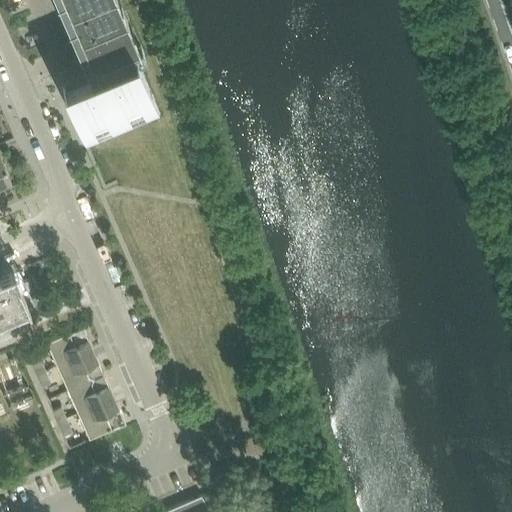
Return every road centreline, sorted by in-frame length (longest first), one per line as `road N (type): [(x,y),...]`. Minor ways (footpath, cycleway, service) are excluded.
road 1 (residential): [(80,494),(151,463),(166,448),(165,427),(72,217)]
road 2 (residential): [(72,217),(15,81)]
